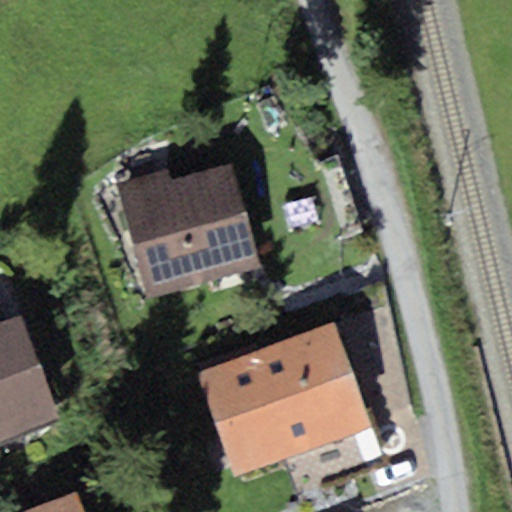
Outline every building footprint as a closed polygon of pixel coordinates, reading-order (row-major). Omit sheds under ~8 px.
[(148,297),(260,267),(232,164),(169,182),(165,169),(116,182),(148,297)] [(0,378),(39,362),(19,314),(0,321),(0,378)] [(332,322),(264,347),(302,452),(370,427),(332,322)] [(236,476),(302,452),(264,347),(198,372),(236,476)] [(39,362),(0,378),(0,442),(62,416),(39,362)] [(83,511),(76,490),(22,511),(83,511)]
